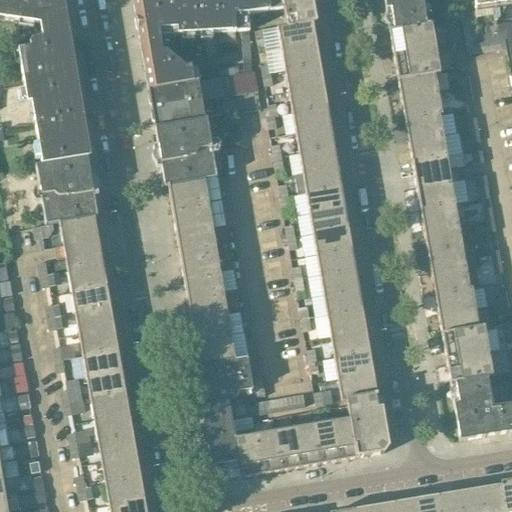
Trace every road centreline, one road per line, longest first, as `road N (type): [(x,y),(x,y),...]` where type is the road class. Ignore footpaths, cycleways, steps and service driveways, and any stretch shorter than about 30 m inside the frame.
road 1 (residential): [(176,511),(89,0)]
road 2 (residential): [(338,0),(419,471)]
road 3 (residential): [(176,511),(419,471)]
